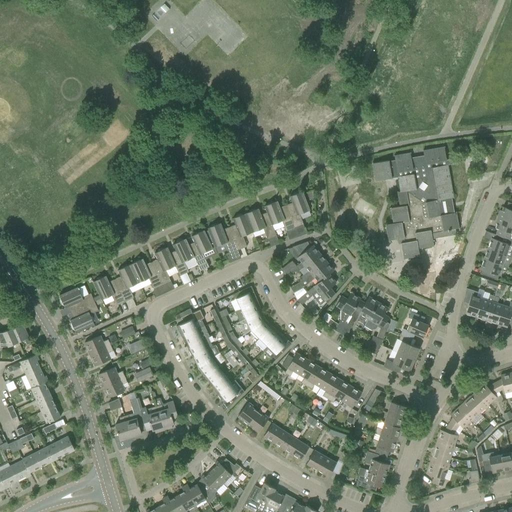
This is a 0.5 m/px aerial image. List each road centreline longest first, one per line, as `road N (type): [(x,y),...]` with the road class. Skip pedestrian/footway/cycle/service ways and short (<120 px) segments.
road 1 (residential): [(210,419),(153,315),(162,304),(254,268)]
road 2 (residential): [(254,268),(297,329),(359,370),(434,401)]
road 3 (residential): [(458,376),(446,355),(454,313),(496,199),(507,190)]
road 4 (tertiary): [(105,474),(62,354),(24,290)]
road 5 (residential): [(121,454),(136,500),(181,475),(225,431)]
road 6 (residential): [(362,511),(275,468),(225,431)]
